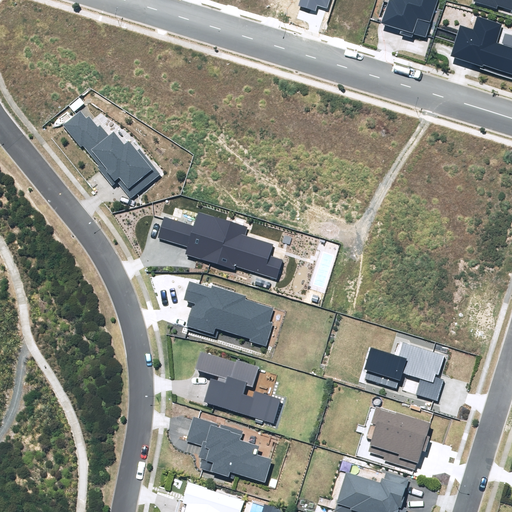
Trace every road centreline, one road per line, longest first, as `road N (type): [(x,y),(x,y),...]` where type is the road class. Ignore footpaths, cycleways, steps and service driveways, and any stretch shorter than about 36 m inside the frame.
road 1 (residential): [(122,511),(141,415),(140,356),(126,298),(105,253),(0,117)]
road 2 (residential): [(130,2),(511,117)]
road 3 (residential): [(462,511),(511,354)]
